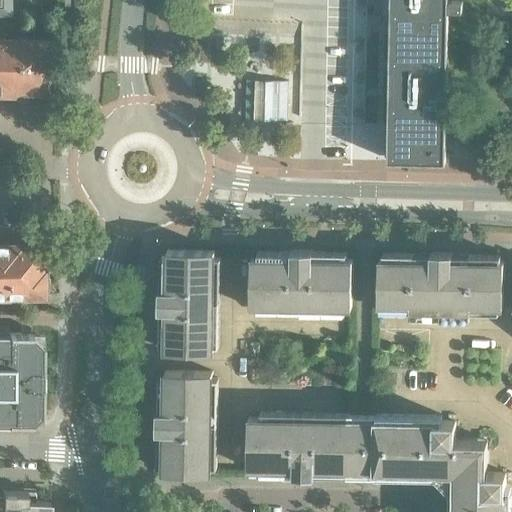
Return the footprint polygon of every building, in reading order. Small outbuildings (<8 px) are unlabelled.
[(463,0),(390,0),(388,160),(446,161),(448,9),(463,9),(463,0)] [(0,91),(10,92),(10,89),(43,89),(43,75),(47,75),(48,40),(0,39),(0,91)] [(479,161),(494,162),(495,117),(480,117),(479,161)] [(0,296),(43,296),(43,270),(40,270),(40,247),(19,248),(19,246),(0,245),(0,296)] [(161,288),(160,288),(160,343),(165,343),(165,350),(215,351),(215,344),(220,345),(222,256),(217,256),(217,249),(166,248),(166,255),(162,255),(161,288)] [(292,251),(258,250),(258,255),(252,254),(251,305),(257,306),(257,310),(346,311),(346,307),(353,307),(353,256),(347,256),(347,252),(313,251),(313,250),(292,250),(292,251)] [(383,257),(379,257),(379,304),(384,304),(383,308),(411,309),(411,317),(471,317),(471,310),(499,311),(499,306),(504,306),(504,259),(501,259),(501,254),(452,254),(452,252),(431,252),(431,253),(383,252),(383,257)] [(0,421),(44,422),(44,332),(0,332),(0,421)] [(160,376),(159,410),(158,410),(157,431),(159,431),(158,465),(164,465),(164,471),(212,472),(212,466),(218,466),(219,377),(213,377),(214,370),(164,369),(164,376),(160,376)] [(375,474),(377,413),(369,413),(261,410),(261,415),(249,415),(248,468),(261,468),(260,472),(294,472),(294,474),(315,475),(315,472),(368,473),(375,474)] [(377,413),(375,474),(436,474),(451,489),(450,511),(507,511),(507,492),(506,492),(506,472),(487,472),(488,440),(456,439),(456,420),(443,420),(443,415),(377,413)] [(47,511),(48,499),(34,498),(34,491),(26,490),(26,489),(1,488),(0,499),(0,498),(0,511),(47,511)]
